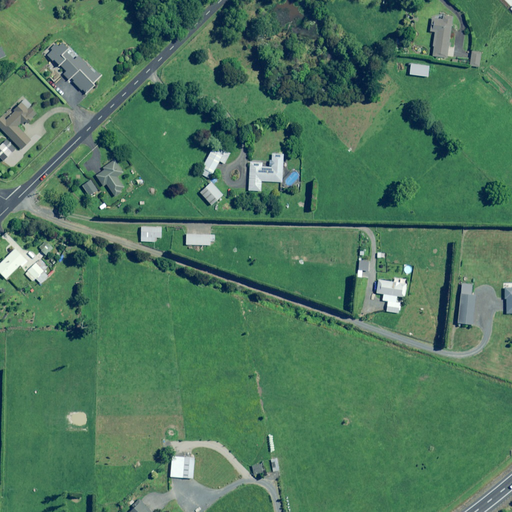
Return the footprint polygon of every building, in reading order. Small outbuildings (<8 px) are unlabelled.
[(452,17),(442,16),(442,20),(431,18),(429,32),(434,32),(432,47),(433,47),(432,56),(446,58),(452,17)] [(74,60),(60,44),(57,46),(56,44),(51,48),(53,50),(47,55),(52,61),(53,60),(59,67),(60,65),(66,72),(63,74),(69,81),(71,79),(84,94),(94,85),(92,84),(100,77),(91,67),(90,68),(79,56),(74,60)] [(481,52),(471,51),(469,66),(479,68),(481,52)] [(429,66),(410,64),(409,75),(428,77),(429,66)] [(28,109),(21,103),(13,110),(14,112),(6,120),(2,116),(0,118),(0,128),(21,150),(31,140),(17,126),(22,122),(24,125),(36,113),(30,107),(28,109)] [(222,156),(212,150),(202,168),(213,173),(219,161),(225,164),(230,154),(225,151),(222,156)] [(283,154),(272,154),(272,160),(269,160),(269,167),(262,167),(263,163),(250,162),(248,191),(261,191),(261,181),(282,183),(283,154)] [(123,173),(114,160),(103,168),(105,170),(96,176),(103,186),(106,184),(114,195),(124,188),(117,178),(123,173)] [(97,190),(90,180),(82,186),(89,196),(97,190)] [(223,196),(211,182),(200,193),(212,206),(223,196)] [(162,228),(141,227),(141,242),(156,242),(156,237),(161,238),(162,228)] [(214,246),(215,236),(186,235),(186,245),(214,246)] [(54,250),(47,241),(39,248),(46,256),(54,250)] [(27,262),(15,250),(11,254),(9,252),(3,257),(5,259),(0,263),(0,272),(6,279),(20,265),(22,267),(27,262)] [(47,275),(35,264),(25,274),(33,281),(35,279),(40,283),(47,275)] [(406,284),(378,280),(376,294),(404,297),(406,284)] [(475,295),(460,294),(457,324),(472,325),(475,295)] [(400,303),(388,301),(386,312),(398,313),(400,303)] [(194,458),(184,457),(183,478),(193,479),(194,458)] [(148,511),(140,503),(129,511),(148,511)]
